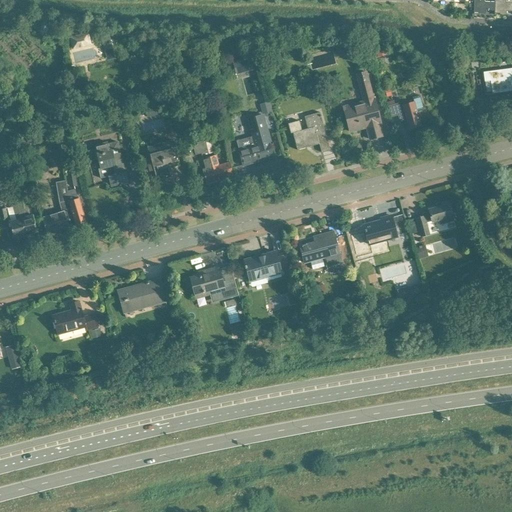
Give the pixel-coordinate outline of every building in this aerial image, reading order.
[(484,2),(484,0),(473,0),(474,12),(479,13),(479,14),(485,14),(485,10),(494,11),(494,2),(484,2)] [(511,0),(494,0),(494,2),(494,11),(494,13),(499,13),(499,15),(506,15),(506,11),(511,11),(511,0)] [(108,51),(116,50),(113,35),(105,37),(108,51)] [(252,57),(233,62),(236,74),(255,69),(252,57)] [(71,66),(72,84),(77,84),(76,74),(79,74),(79,66),(71,66)] [(511,68),(483,72),(483,73),(485,82),(491,81),(491,85),(492,93),(511,91),(511,85),(511,84),(511,68)] [(364,102),(344,107),(350,132),(363,128),(362,126),(367,125),(370,139),(383,136),(380,124),(381,123),(375,99),(374,99),(368,78),(367,71),(357,74),(359,81),(364,102)] [(389,105),(389,107),(392,117),(398,115),(401,124),(408,123),(409,129),(421,126),(415,102),(404,105),(403,102),(389,105)] [(290,133),(292,133),(297,150),(319,144),(321,152),(330,150),(321,117),(321,115),(320,115),(319,112),(304,117),(307,129),(301,130),(299,120),(287,123),(290,133)] [(252,136),(236,140),(245,171),(244,165),(256,162),(255,160),(272,155),(267,136),(269,135),(263,115),(242,121),(248,120),(252,136)] [(32,149),(29,136),(24,137),(26,151),(32,149)] [(168,166),(180,163),(173,140),(148,147),(149,150),(144,151),(146,159),(151,158),(157,181),(160,191),(174,187),(168,166)] [(216,182),(209,157),(208,153),(209,153),(205,140),(189,144),(192,156),(201,153),(205,168),(202,169),(206,185),(216,182)] [(123,166),(118,142),(108,144),(108,142),(94,145),(95,149),(88,151),(93,167),(99,166),(100,169),(106,168),(111,187),(129,182),(126,171),(123,172),(121,166),(123,166)] [(216,155),(209,157),(216,182),(226,179),(226,177),(232,176),(229,163),(223,165),(222,164),(219,165),(216,155)] [(77,170),(70,172),(73,187),(80,185),(77,170)] [(67,201),(70,200),(68,190),(67,191),(65,180),(55,182),(59,203),(61,211),(42,217),(47,232),(69,226),(74,224),(67,201)] [(79,198),(77,198),(75,188),(68,190),(70,200),(67,201),(74,224),(85,221),(79,198)] [(22,202),(21,202),(17,204),(25,235),(37,232),(32,214),(29,215),(28,210),(24,208),(23,208),(22,202)] [(451,211),(452,211),(452,208),(451,209),(449,202),(441,204),(441,206),(429,210),(431,216),(425,218),(424,216),(416,218),(421,237),(429,234),(426,223),(438,220),(439,225),(454,221),(452,216),(453,216),(451,211)] [(17,204),(12,205),(15,219),(9,221),(13,238),(25,235),(17,204)] [(397,237),(394,226),(392,216),(382,219),(383,222),(374,225),(374,223),(364,226),(365,230),(365,232),(366,232),(369,245),(370,245),(369,243),(384,239),(384,241),(397,237)] [(342,263),(336,242),(334,232),(325,234),(321,235),(314,237),(315,243),(300,247),(305,263),(326,257),(329,267),(342,263)] [(270,241),(254,246),(256,251),(271,246),(270,241)] [(416,248),(419,258),(426,256),(424,246),(416,248)] [(251,282),(266,277),(282,273),(276,252),(245,261),(246,266),(245,266),(245,268),(247,268),(251,282)] [(238,294),(231,268),(219,271),(218,269),(220,268),(200,273),(200,276),(184,281),(185,281),(186,286),(192,284),(194,293),(202,291),(203,293),(211,291),(214,301),(238,294)] [(167,306),(162,289),(160,280),(149,283),(148,283),(146,283),(147,286),(133,290),(132,287),(137,286),(136,285),(117,290),(118,297),(120,297),(125,318),(126,318),(124,310),(146,305),(146,307),(160,304),(159,301),(164,300),(166,307),(167,306)] [(54,320),(54,323),(55,323),(58,335),(86,327),(86,329),(90,328),(92,338),(101,336),(98,326),(95,314),(83,318),(79,302),(70,304),(73,313),(66,315),(65,313),(53,316),(54,320)] [(403,402),(419,401),(418,393),(403,395),(403,402)]
